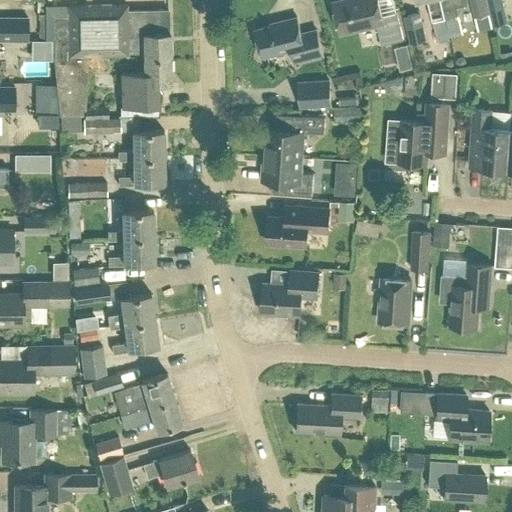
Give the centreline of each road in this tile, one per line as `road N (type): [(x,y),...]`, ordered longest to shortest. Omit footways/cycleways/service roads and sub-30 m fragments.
road 1 (residential): [(231,368),(212,288),(207,0)]
road 2 (residential): [(231,368),(272,354),(511,371)]
road 3 (residential): [(278,511),(231,368)]
